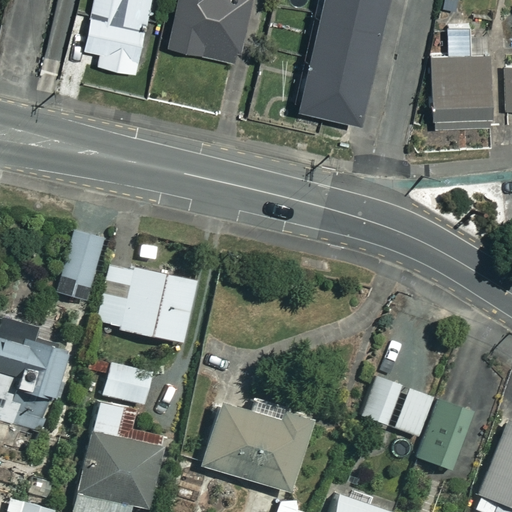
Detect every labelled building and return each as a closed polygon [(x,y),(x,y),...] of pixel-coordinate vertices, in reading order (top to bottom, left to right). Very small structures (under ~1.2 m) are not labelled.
[(88,0),(78,44),(95,48),(93,61),(129,69),(143,0),(88,0)] [(245,0),(171,0),(161,41),(232,58),(245,0)] [(375,0),(313,0),(289,101),(348,115),(375,0)] [(463,51),(462,24),(443,24),(444,51),(426,51),(428,125),(484,123),(482,51),(463,51)] [(511,105),(511,56),(501,57),(502,106),(511,105)] [(95,237),(66,230),(50,294),(79,301),(95,237)] [(187,277),(103,262),(92,324),(176,339),(187,277)] [(35,327),(0,316),(0,420),(9,423),(20,389),(41,396),(57,348),(31,339),(35,327)] [(143,368),(102,359),(94,392),(136,401),(143,368)] [(467,409),(368,373),(354,414),(418,436),(411,455),(446,468),(467,409)] [(235,407),(209,399),(191,463),(277,488),(299,413),(238,396),(235,407)] [(125,511),(127,505),(145,508),(155,441),(107,434),(112,402),(87,399),(70,511),(125,511)] [(511,511),(511,422),(499,417),(466,509),(475,511),(511,511)] [(383,511),(384,509),(327,491),(320,511),(383,511)] [(45,511),(47,504),(4,496),(0,511),(45,511)] [(304,511),(306,506),(274,496),(269,511),(304,511)]
